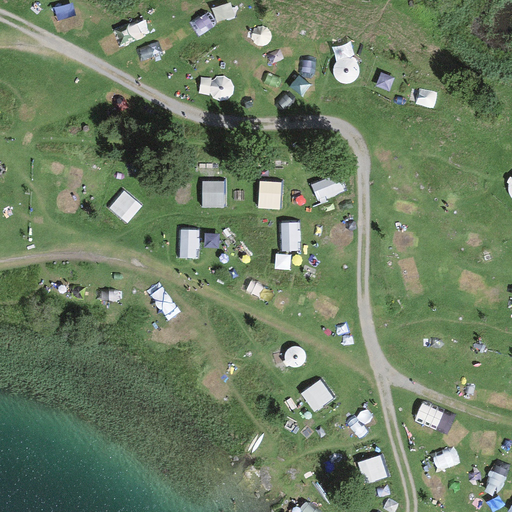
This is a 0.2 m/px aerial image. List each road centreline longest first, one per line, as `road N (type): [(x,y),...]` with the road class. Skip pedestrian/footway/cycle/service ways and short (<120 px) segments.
road 1 (track): [(380,374),(362,295),(364,156),(355,138),(321,122),(238,124),(199,116),(0,17)]
road 2 (track): [(411,511),(380,374)]
road 3 (track): [(511,422),(380,374)]
